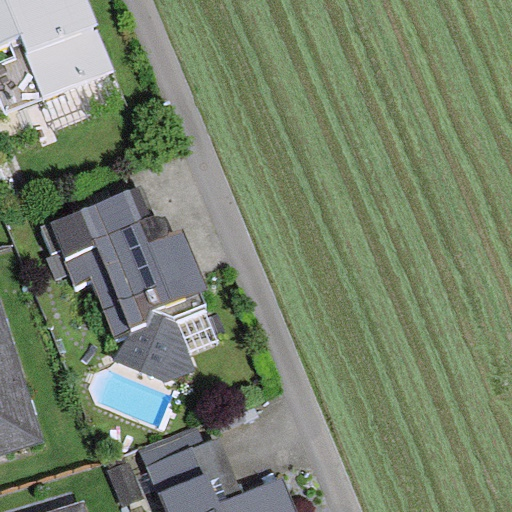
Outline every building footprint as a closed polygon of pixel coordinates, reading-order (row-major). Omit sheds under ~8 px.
[(99,75),(67,0),(36,0),(0,15),(0,49),(14,44),(37,100),(99,75)] [(149,251),(131,208),(75,231),(140,391),(187,372),(167,321),(199,309),(172,242),(149,251)] [(6,273),(0,275),(0,451),(55,435),(6,273)] [(173,511),(308,511),(293,473),(254,488),(230,427),(222,430),(217,418),(147,446),(173,511)] [(99,511),(92,487),(6,511),(99,511)]
